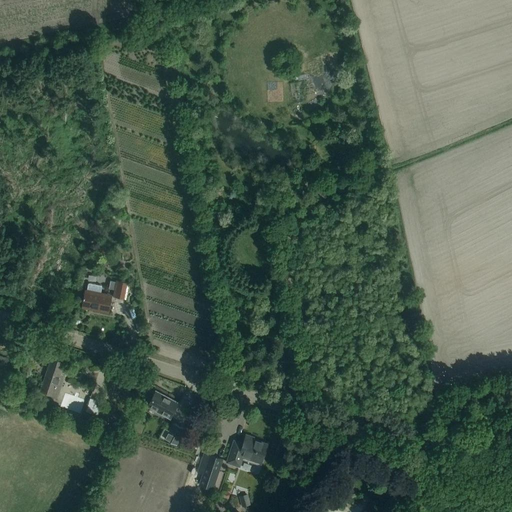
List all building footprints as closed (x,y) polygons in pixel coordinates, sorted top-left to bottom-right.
[(128,282),(117,280),(113,297),(125,299),(128,282)] [(84,297),(82,307),(83,307),(83,304),(97,307),(97,310),(108,312),(110,302),(111,295),(101,293),(102,287),(101,285),(89,283),(88,284),(87,290),(85,290),(84,297)] [(51,358),(48,368),(40,390),(56,396),(62,381),(58,379),(64,363),(51,358)] [(146,396),(142,403),(148,406),(159,412),(169,418),(173,411),(178,402),(167,397),(166,399),(155,393),(151,399),(146,396)] [(90,398),(86,412),(97,416),(102,402),(90,398)] [(81,420),(89,423),(91,416),(83,414),(81,420)] [(136,433),(140,424),(143,419),(137,417),(130,431),(136,433)] [(165,430),(161,436),(176,444),(185,429),(173,422),(168,431),(165,430)] [(234,440),(231,450),(227,462),(239,466),(243,455),(261,461),(267,444),(245,436),(243,443),(234,440)] [(204,452),(198,471),(203,473),(200,485),(213,489),(219,470),(223,459),(204,452)] [(239,496),(242,508),(250,505),(247,494),(239,496)]
